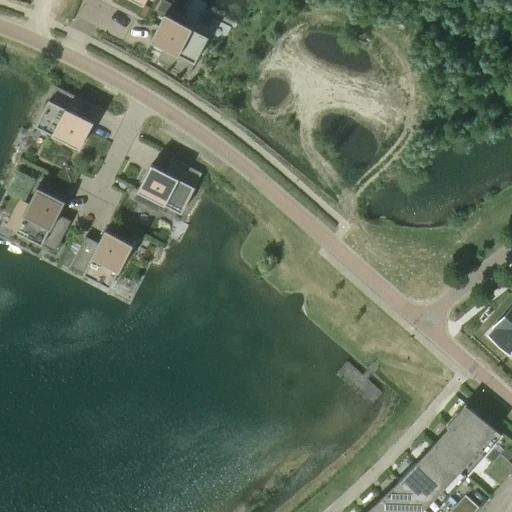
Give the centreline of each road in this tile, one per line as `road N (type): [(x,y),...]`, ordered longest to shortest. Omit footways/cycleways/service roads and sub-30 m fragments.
road 1 (residential): [(422,323),(193,129),(80,60),(0,26)]
road 2 (residential): [(511,403),(422,323)]
